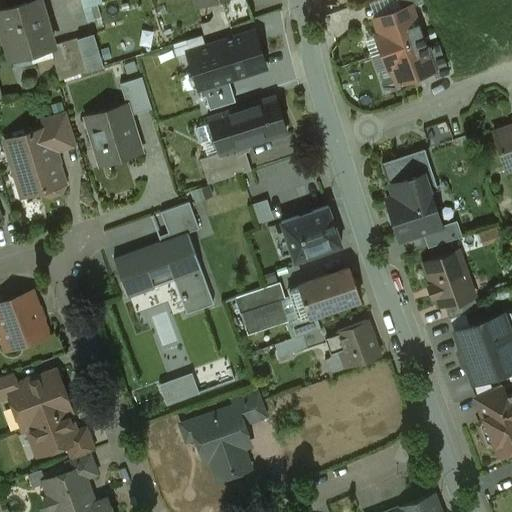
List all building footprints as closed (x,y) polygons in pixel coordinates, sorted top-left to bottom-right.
[(39,0),(36,0),(0,10),(0,23),(10,58),(49,47),(53,45),(39,0)] [(84,0),(90,20),(107,15),(102,0),(84,0)] [(220,0),(229,26),(252,19),(246,0),(220,0)] [(422,0),(396,0),(400,10),(410,7),(423,3),(422,0)] [(400,10),(374,20),(380,36),(376,38),(382,53),(421,39),(410,7),(400,10)] [(256,26),(183,47),(196,90),(268,69),(256,26)] [(77,38),(53,45),(49,47),(59,81),(87,72),(77,38)] [(421,39),(382,53),(387,69),(391,67),(397,84),(432,71),(433,71),(425,50),(421,39)] [(439,45),(425,50),(433,71),(432,71),(435,79),(449,74),(439,45)] [(141,77),(120,84),(126,104),(127,104),(131,115),(151,108),(141,77)] [(274,98),(234,111),(235,112),(209,121),(209,123),(214,138),(219,153),(243,146),(286,132),(274,98)] [(126,104),(86,117),(96,150),(102,148),(106,162),(125,156),(124,154),(139,149),(130,120),(132,120),(131,115),(127,104),(126,104)] [(66,112),(41,120),(43,128),(45,128),(52,151),(76,144),(66,112)] [(209,123),(198,127),(196,131),(199,140),(203,142),(214,138),(209,123)] [(511,127),(493,134),(505,168),(511,166),(511,127)] [(43,128),(6,140),(15,169),(12,174),(25,180),(28,190),(34,193),(43,190),(49,193),(59,190),(63,184),(52,151),(45,128),(43,128)] [(219,153),(200,159),(208,184),(251,171),(243,146),(219,153)] [(381,164),(390,188),(428,174),(434,195),(440,189),(426,149),(381,164)] [(384,190),(390,202),(404,243),(440,230),(437,221),(438,208),(434,195),(428,174),(390,188),(384,190)] [(268,198),(255,202),(261,220),(274,216),(268,198)] [(186,315),(218,303),(193,238),(203,234),(189,200),(158,213),(168,239),(112,261),(128,302),(173,284),(186,315)] [(327,207),(262,230),(262,231),(263,231),(275,267),(340,245),(327,207)] [(247,237),(214,249),(229,288),(261,275),(261,277),(265,276),(264,274),(276,270),(275,267),(263,231),(262,231),(247,236),(247,237)] [(473,296),(457,250),(423,262),(432,287),(434,286),(437,293),(435,294),(439,305),(443,304),(455,300),(456,302),(473,296)] [(349,268),(298,285),(309,316),(309,317),(316,315),(360,300),(349,268)] [(279,282),(258,289),(259,290),(235,298),(240,314),(285,299),(279,282)] [(298,285),(288,289),(297,318),(298,319),(309,316),(298,285)] [(2,302),(0,303),(0,327),(5,330),(2,337),(6,349),(46,335),(31,292),(2,302)] [(473,296),(456,302),(455,300),(443,304),(448,319),(477,309),(473,296)] [(511,337),(503,313),(454,331),(461,350),(457,352),(462,364),(466,363),(473,383),(511,368),(511,337)] [(309,316),(298,319),(297,318),(288,321),(294,337),(301,335),(320,328),(316,315),(309,317),(309,316)] [(366,321),(337,332),(337,333),(331,335),(338,352),(343,350),(349,366),(378,355),(366,321)] [(320,328),(301,335),(306,348),(327,341),(323,327),(320,328)] [(17,385),(7,389),(10,396),(22,428),(28,426),(67,412),(71,411),(66,400),(68,396),(65,387),(61,386),(56,371),(17,385)] [(12,373),(0,376),(0,399),(10,396),(7,389),(17,385),(12,373)] [(198,394),(191,375),(160,386),(167,406),(198,394)] [(487,390),(475,395),(479,406),(505,396),(501,385),(487,390)] [(256,387),(230,396),(235,409),(236,408),(241,424),(266,415),(256,387)] [(511,393),(505,396),(479,406),(484,418),(478,425),(486,444),(494,445),(498,455),(511,449),(511,393)] [(235,409),(195,422),(200,439),(199,445),(200,450),(205,454),(212,455),(219,475),(245,466),(237,444),(247,441),(241,424),(236,408),(235,409)] [(67,412),(28,426),(38,455),(48,451),(50,452),(59,449),(60,447),(66,445),(78,440),(74,431),(67,412)] [(86,427),(74,431),(78,440),(66,445),(70,458),(89,452),(94,450),(86,427)] [(70,458),(63,461),(67,472),(74,470),(79,482),(97,476),(89,452),(70,458)] [(84,489),(81,490),(79,482),(74,470),(67,472),(43,481),(49,496),(44,506),(54,510),(54,511),(110,511),(106,499),(88,505),(87,501),(88,499),(89,497),(90,495),(89,493),(88,491),(86,490),(84,489)] [(439,511),(432,494),(399,507),(386,511),(439,511)]
